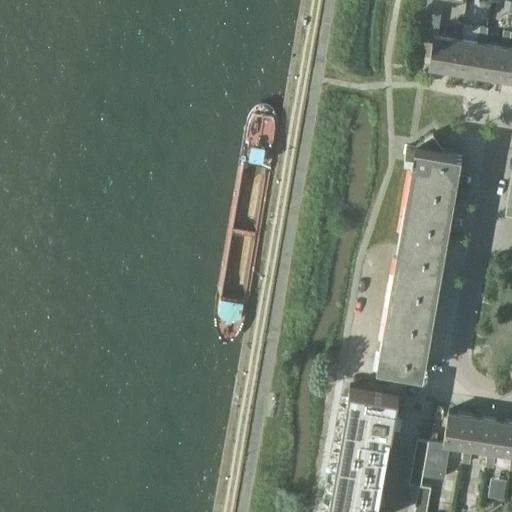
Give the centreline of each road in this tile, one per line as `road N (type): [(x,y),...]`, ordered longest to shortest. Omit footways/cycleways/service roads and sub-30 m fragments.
road 1 (track): [(228,511),(317,0)]
road 2 (residential): [(511,127),(495,151),(459,366),(464,382)]
road 3 (residential): [(464,382),(364,368),(375,269)]
